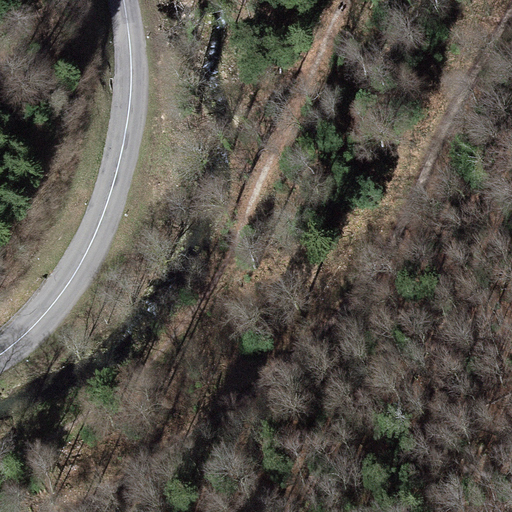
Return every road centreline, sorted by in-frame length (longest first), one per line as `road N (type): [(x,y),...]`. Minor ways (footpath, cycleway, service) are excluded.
road 1 (track): [(511,3),(476,62),(366,297),(222,420),(92,511)]
road 2 (secondary): [(124,0),(131,86),(108,198),(56,299),(0,352)]
